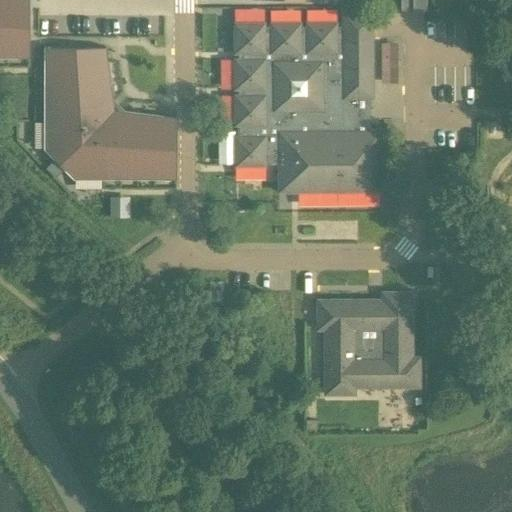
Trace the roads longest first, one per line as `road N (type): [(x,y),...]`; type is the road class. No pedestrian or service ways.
road 1 (residential): [(187,255),(376,257),(407,247),(414,225),(414,21),(378,21)]
road 2 (residential): [(298,511),(107,287)]
road 3 (residential): [(187,255),(183,0)]
road 4 (tertiary): [(82,511),(6,379)]
road 5 (residential): [(107,287),(0,198)]
road 6 (residential): [(6,379),(107,287)]
